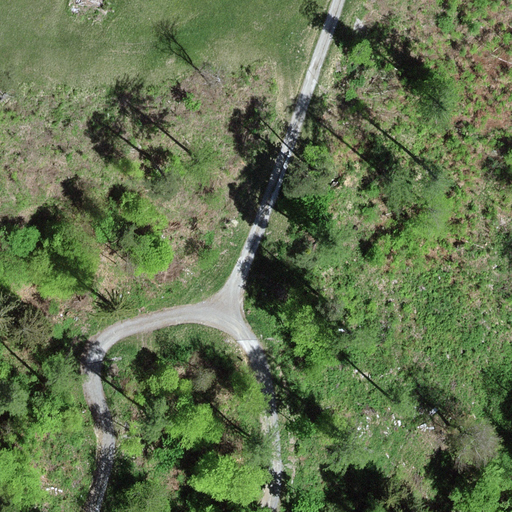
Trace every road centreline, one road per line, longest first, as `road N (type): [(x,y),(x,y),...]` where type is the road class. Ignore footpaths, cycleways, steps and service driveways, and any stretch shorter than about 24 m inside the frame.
road 1 (track): [(94,511),(108,445),(91,362),(116,332),(198,314),(241,331),(262,369),(269,511)]
road 2 (track): [(221,318),(337,0)]
